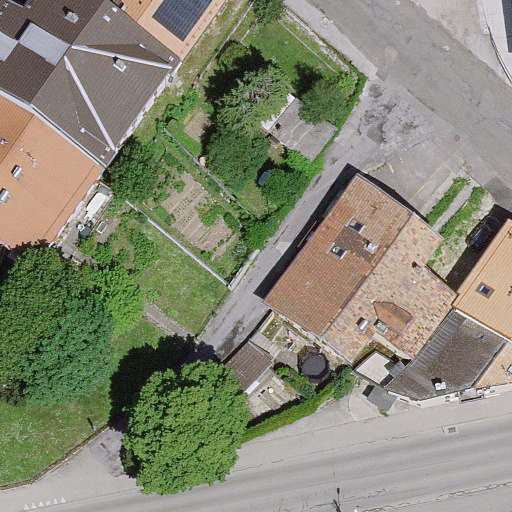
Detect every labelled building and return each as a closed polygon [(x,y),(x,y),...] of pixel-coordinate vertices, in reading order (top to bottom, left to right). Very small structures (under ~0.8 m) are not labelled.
[(182,78),(77,0),(42,0),(24,24),(4,9),(0,13),(0,106),(103,183),(182,78)] [(77,0),(182,78),(239,0),(77,0)] [(103,183),(0,106),(0,258),(30,280),(103,183)] [(411,366),(456,303),(423,279),(445,249),(352,184),(262,311),(352,375),(376,342),(411,366)] [(511,240),(504,235),(456,303),(511,342),(511,240)] [(511,396),(511,342),(456,303),(411,366),(390,396),(412,411),(511,396)]
